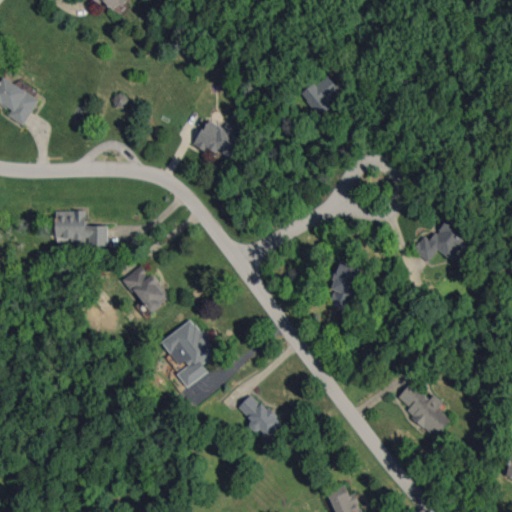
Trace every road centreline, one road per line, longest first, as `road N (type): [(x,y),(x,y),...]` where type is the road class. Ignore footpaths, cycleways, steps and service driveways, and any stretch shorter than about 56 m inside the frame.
road 1 (residential): [(0,168),(139,174),(178,188),(384,458),(436,511)]
road 2 (residential): [(350,184),(349,204),(366,211),(394,209),(403,197),(401,177),(383,161),(364,165),(350,184)]
road 3 (residential): [(242,265),(326,210),(349,204)]
